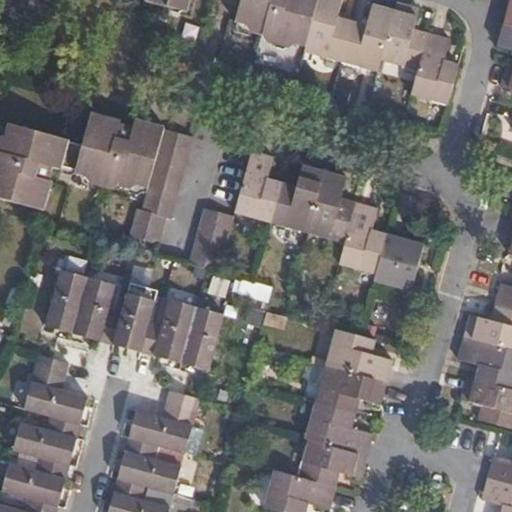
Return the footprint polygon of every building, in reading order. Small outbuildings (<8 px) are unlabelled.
[(189,0),(145,0),(145,2),(186,12),(189,0)] [(242,0),(235,21),(246,25),(250,32),(263,35),(267,41),(288,48),(295,44),(306,47),(318,0),(242,0)] [(318,0),(306,47),(305,52),(341,63),(352,22),(337,18),(342,0),(318,0)] [(397,3),(395,11),(380,64),(417,74),(428,34),(413,30),(418,9),(413,7),(397,3)] [(365,25),(352,22),(341,63),(378,73),(380,64),(395,11),(384,8),(372,5),(365,25)] [(511,26),(504,25),(501,35),(498,47),(511,50),(511,26)] [(411,96),(448,105),(459,66),(444,61),(450,40),(440,38),(428,34),(417,74),(411,96)] [(511,89),(511,66),(507,65),(504,76),(501,87),(511,89)] [(129,237),(159,246),(166,218),(171,220),(193,138),(164,130),(165,129),(135,120),(132,129),(119,125),(119,122),(91,114),(82,145),(69,142),(69,140),(8,124),(4,136),(0,138),(0,200),(43,213),(51,183),(48,182),(52,169),(60,171),(61,168),(76,172),(75,175),(86,177),(89,185),(111,191),(117,188),(130,191),(137,186),(148,188),(141,211),(137,210),(129,237)] [(235,214),(271,224),(283,183),(268,179),(274,158),(262,155),(251,152),(235,214)] [(283,183),(271,224),(308,234),(325,172),(315,170),(303,166),(297,187),(283,183)] [(325,172),(308,234),(345,244),(356,203),(341,199),(347,178),(325,172)] [(345,244),(339,264),(376,275),(387,235),(386,235),(372,231),(377,210),(356,203),(345,244)] [(205,209),(190,264),(219,272),(234,217),(205,209)] [(376,275),(374,281),(411,292),(424,245),(404,240),(387,235),(376,275)] [(47,322),(74,330),(89,278),(88,278),(61,271),(47,322)] [(229,297),(233,280),(215,276),(211,293),(229,297)] [(89,278),(74,330),(115,341),(122,316),(115,314),(107,312),(115,285),(89,278)] [(511,311),(511,287),(501,285),(498,297),(495,307),(511,311)] [(122,316),(115,341),(142,348),(143,348),(150,323),(156,297),(129,289),(122,316)] [(163,299),(156,325),(162,327),(170,301),(163,299)] [(150,323),(143,348),(182,359),(183,359),(197,308),(170,301),(162,327),(156,325),(150,323)] [(464,338),(511,351),(511,311),(495,307),(491,321),(470,316),(467,327),(464,338)] [(197,308),(183,359),(210,367),(224,315),(197,308)] [(338,315),(330,313),(327,321),(336,323),(338,315)] [(336,330),(326,367),(387,384),(390,371),(393,361),(372,355),(375,341),(336,330)] [(511,390),(511,351),(464,338),(461,351),(458,360),(479,366),(475,380),(511,390)] [(39,356),(35,370),(65,378),(69,364),(39,356)] [(326,367),(315,404),(355,414),(359,399),(381,406),(383,397),(387,384),(326,367)] [(35,370),(23,410),(50,417),(75,424),(84,397),(62,391),(65,378),(35,370)] [(511,429),(511,390),(475,380),(467,378),(465,387),(461,400),(482,407),(478,421),(511,429)] [(200,400),(188,396),(170,392),(167,406),(197,414),(200,400)] [(315,404),(305,440),(367,457),(373,435),(352,428),(355,414),(315,404)] [(197,414),(167,406),(163,418),(141,412),(133,440),(158,447),(186,454),(197,414)] [(20,424),(12,451),(27,455),(39,458),(64,465),(71,437),(77,439),(81,426),(75,424),(50,417),(47,431),(20,424)] [(123,481),(147,488),(174,495),(181,467),(155,461),(158,447),(133,440),(129,439),(125,452),(130,453),(123,481)] [(367,457),(305,440),(294,477),(336,488),(339,473),(361,480),(364,468),(367,457)] [(39,458),(27,455),(25,463),(37,466),(39,458)] [(488,479),(511,485),(511,461),(494,456),(492,466),(488,479)] [(10,464),(1,492),(28,499),(52,506),(60,478),(66,480),(70,466),(64,465),(39,458),(37,466),(35,472),(10,464)] [(305,511),(308,505),(329,510),(333,496),(336,488),(294,477),(273,471),(264,508),(277,511),(305,511)] [(511,511),(511,485),(488,479),(485,491),(482,501),(503,507),(501,511),(511,511)] [(113,511),(168,511),(170,508),(143,501),(147,488),(123,481),(118,480),(114,493),(118,495),(113,511)] [(23,511),(0,505),(0,511),(57,511),(58,507),(52,506),(28,499),(24,511),(23,511)]
